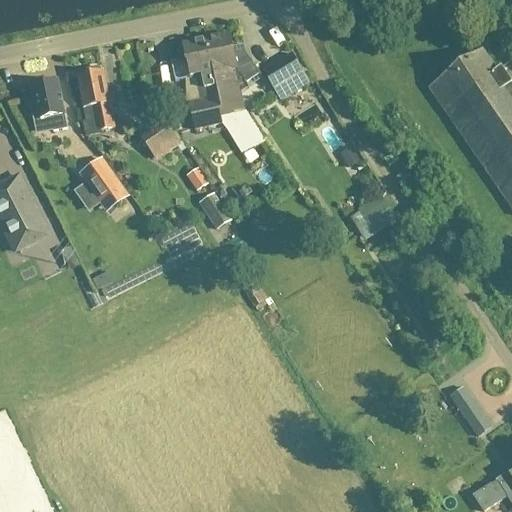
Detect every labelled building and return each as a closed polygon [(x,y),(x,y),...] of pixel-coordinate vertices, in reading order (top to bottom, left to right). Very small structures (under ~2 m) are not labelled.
[(242,54),(231,56),(228,36),(204,41),(216,99),(221,117),(241,113),(237,91),(245,88),(247,91),(248,90),(244,85),(257,76),(261,81),(262,80),(243,54),(242,48),(240,48),(242,54)] [(216,99),(204,41),(181,46),(181,49),(178,49),(176,53),(178,63),(182,65),(184,64),(188,81),(195,79),(200,102),(187,105),(193,133),(221,127),(219,117),(221,117),(216,99)] [(289,56),(262,73),(279,103),(307,86),(289,56)] [(85,73),(85,77),(76,79),(82,111),(92,109),(96,132),(112,129),(101,74),(99,75),(98,70),(85,73)] [(511,78),(479,101),(481,105),(480,109),(484,115),(489,116),(507,143),(511,139),(511,78)] [(51,134),(65,131),(56,83),(29,88),(33,106),(29,107),(34,133),(50,130),(51,134)] [(219,117),(221,127),(240,157),(261,144),(241,113),(221,117),(219,117)] [(171,122),(145,133),(156,158),(182,147),(171,122)] [(101,163),(84,175),(79,178),(106,215),(127,200),(101,163)] [(200,191),(212,185),(202,167),(190,173),(200,191)] [(19,179),(0,188),(0,221),(17,255),(49,238),(30,201),(19,179)] [(213,197),(199,206),(217,233),(230,224),(213,197)] [(179,261),(204,251),(196,230),(170,241),(179,261)] [(449,400),(470,430),(483,421),(462,391),(449,400)] [(489,486),(471,499),(479,511),(486,511),(505,500),(511,510),(511,471),(494,483),(495,484),(490,487),(489,486)]
